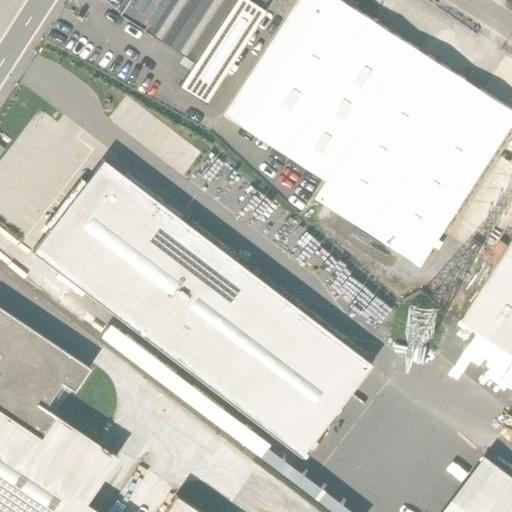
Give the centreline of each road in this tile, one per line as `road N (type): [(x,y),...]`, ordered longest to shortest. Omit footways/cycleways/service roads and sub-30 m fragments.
road 1 (unknown): [(80,100),(377,339),(409,393),(410,450)]
road 2 (unknown): [(0,278),(188,417)]
road 3 (unknown): [(188,417),(308,511)]
road 4 (unknown): [(8,206),(80,100)]
